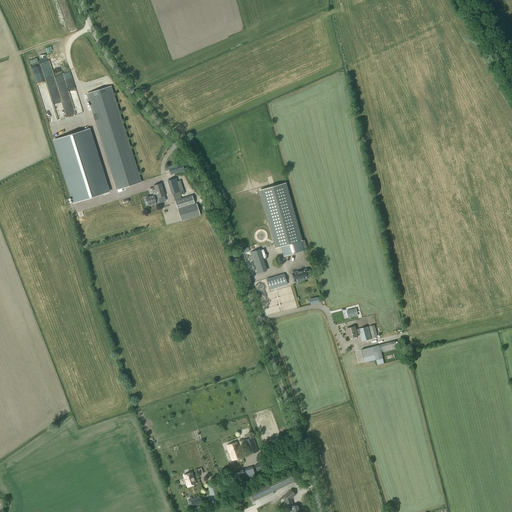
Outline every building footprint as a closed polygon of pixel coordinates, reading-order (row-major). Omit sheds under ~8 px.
[(110,87),(86,94),(116,190),(140,182),(110,87)] [(89,129),(53,141),(73,203),(108,192),(89,129)] [(169,170),(170,175),(184,170),(182,165),(169,170)] [(179,192),(183,191),(180,181),(176,182),(175,179),(167,181),(171,194),(174,193),(175,196),(179,195),(179,192)] [(285,183),(260,190),(276,248),(280,247),(283,257),(303,251),(285,183)] [(147,205),(148,206),(156,204),(156,203),(159,203),(158,198),(160,198),(161,199),(164,198),(163,197),(165,196),(161,184),(153,186),(154,190),(151,190),(153,196),(145,198),(146,201),(144,201),(145,203),(146,203),(147,205)] [(192,196),(175,201),(177,209),(194,204),(192,196)] [(181,222),(200,215),(196,204),(177,210),(181,222)] [(258,250),(250,253),(257,274),(265,271),(258,250)] [(292,273),(294,282),(309,278),(306,269),(292,273)] [(287,283),(284,275),(266,281),(269,288),(287,283)] [(356,309),(346,311),(348,319),(358,316),(356,309)] [(361,342),(371,339),(368,327),(355,330),(355,327),(346,329),(348,335),(349,335),(350,339),(357,337),(357,334),(359,334),(361,342)] [(397,349),(395,341),(361,350),(364,363),(376,360),(377,365),(384,364),(381,353),(397,349)] [(248,455),(258,452),(253,437),(244,440),(248,455)] [(231,461),(242,457),(237,442),(226,446),(231,461)] [(251,466),(239,471),(242,482),(255,477),(251,466)] [(185,473),(186,476),(185,476),(184,477),(185,480),(186,481),(187,481),(188,484),(196,482),(192,470),(185,473)] [(291,472),(254,488),(249,491),(253,501),(295,482),(291,472)] [(291,511),(299,511),(298,505),(293,506),(291,499),(295,495),(290,490),(283,497),(287,511),(291,511)] [(199,496),(191,499),(187,500),(190,507),(192,506),(193,507),(203,504),(200,497),(200,498),(199,496)]
